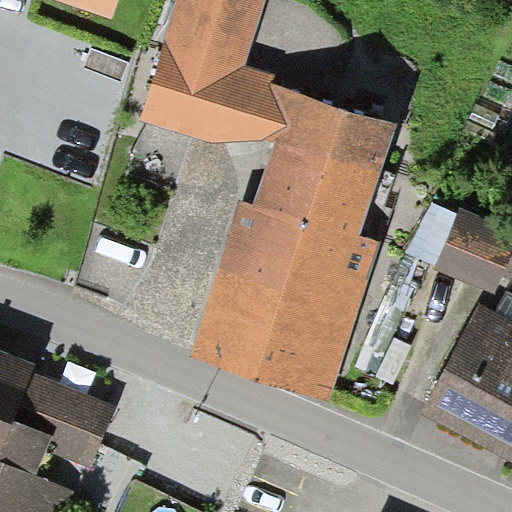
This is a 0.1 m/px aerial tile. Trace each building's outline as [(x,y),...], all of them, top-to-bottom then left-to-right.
[(118,0),(53,0),(113,19),(118,0)] [(273,148),(253,210),(361,245),(399,129),(270,88),(273,79),(242,69),(265,0),(179,0),(140,122),(215,147),(263,145),(273,148)] [(240,205),(190,360),(328,403),(378,250),(361,245),(253,210),(240,205)] [(511,229),(460,210),(436,272),(495,295),(502,278),(511,281),(511,229)] [(422,418),(511,465),(511,326),(480,311),(422,418)] [(0,511),(61,511),(70,493),(37,479),(49,451),(54,440),(13,423),(33,375),(35,370),(0,354),(0,511)] [(54,440),(49,451),(90,467),(114,408),(33,375),(13,423),(54,440)]
